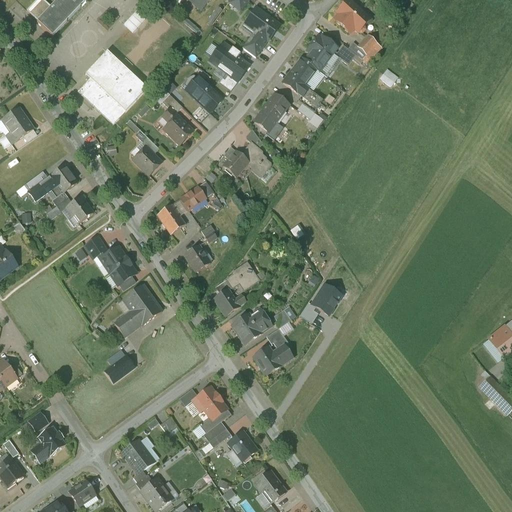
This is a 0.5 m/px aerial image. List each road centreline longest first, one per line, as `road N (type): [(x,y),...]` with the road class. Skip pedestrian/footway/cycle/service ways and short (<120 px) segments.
road 1 (residential): [(134,221),(240,111),(310,20)]
road 2 (residential): [(134,221),(0,22)]
road 3 (residential): [(328,511),(223,356)]
road 4 (residential): [(92,453),(223,356)]
road 5 (residential): [(223,356),(134,221)]
road 6 (residential): [(92,453),(13,338)]
